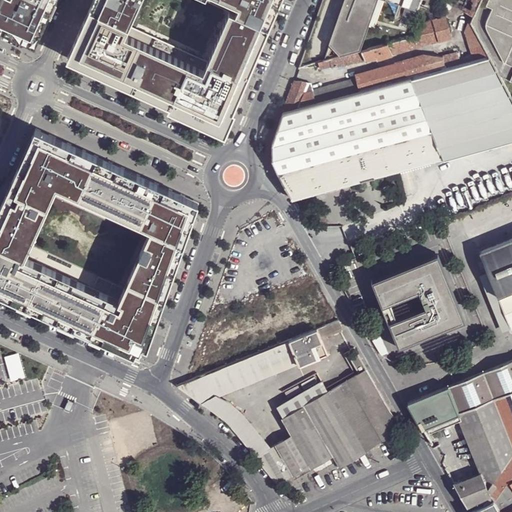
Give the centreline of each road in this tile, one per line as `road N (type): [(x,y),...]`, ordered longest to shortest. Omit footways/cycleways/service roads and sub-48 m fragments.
road 1 (residential): [(429,457),(289,208),(255,184)]
road 2 (residential): [(155,386),(224,194)]
road 3 (residential): [(45,100),(212,177)]
road 4 (residential): [(220,156),(53,80)]
road 5 (unclassified): [(155,386),(247,467),(271,511)]
road 6 (unclassified): [(0,315),(155,386)]
road 7 (residential): [(242,152),(305,0)]
road 8 (unclassified): [(429,457),(307,511)]
